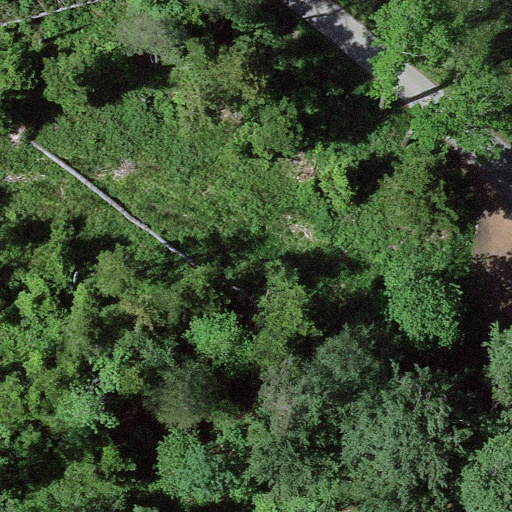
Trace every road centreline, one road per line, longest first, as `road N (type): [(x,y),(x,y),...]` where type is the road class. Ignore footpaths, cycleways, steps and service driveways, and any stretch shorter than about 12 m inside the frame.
road 1 (unclassified): [(511,169),(431,75),(339,0)]
road 2 (track): [(511,314),(481,488),(469,511)]
